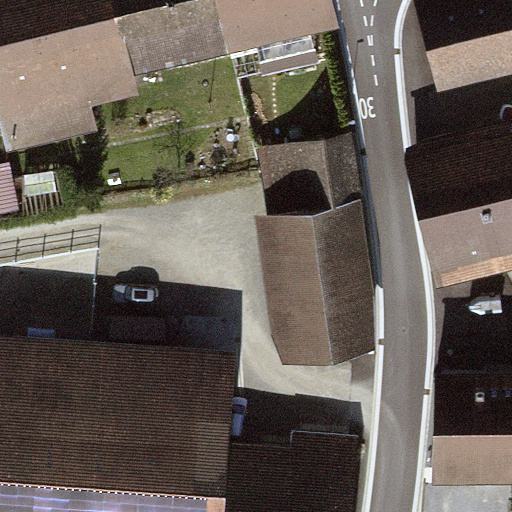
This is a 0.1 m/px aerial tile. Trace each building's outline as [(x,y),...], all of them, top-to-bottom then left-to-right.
[(0,0),(0,43),(20,136),(108,118),(101,88),(155,77),(150,54),(138,0),(0,0)] [(235,36),(227,0),(138,0),(150,54),(235,36)] [(344,13),(340,0),(227,0),(235,36),(344,13)] [(511,0),(432,0),(450,77),(511,62),(511,0)] [(511,109),(415,137),(448,255),(511,237),(511,109)] [(397,333),(365,121),(273,135),(283,201),(268,203),(290,350),(397,333)] [(0,511),(346,511),(351,435),(294,432),(293,448),(223,443),(225,420),(170,417),(163,356),(92,351),(88,412),(0,406),(0,511)] [(511,380),(445,382),(447,469),(511,468),(511,380)]
